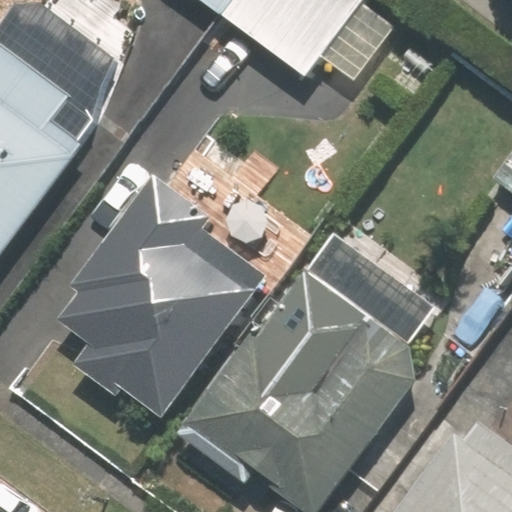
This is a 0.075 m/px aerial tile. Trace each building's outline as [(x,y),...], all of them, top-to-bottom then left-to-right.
[(209,0),(318,79),(334,57),(370,83),(408,31),(372,5),(375,0),(209,0)] [(71,95),(0,42),(0,262),(90,142),(55,116),(71,95)] [(511,163),(496,185),(511,197),(511,163)] [(260,324),(294,275),(213,220),(224,205),(177,173),(75,321),(105,341),(86,369),(130,400),(137,390),(178,418),(248,316),(260,324)] [(268,469),(322,511),(336,511),(446,373),(416,350),(446,312),(347,234),(194,429),(260,480),(268,469)] [(511,511),(511,446),(480,421),(407,511),(511,511)]
